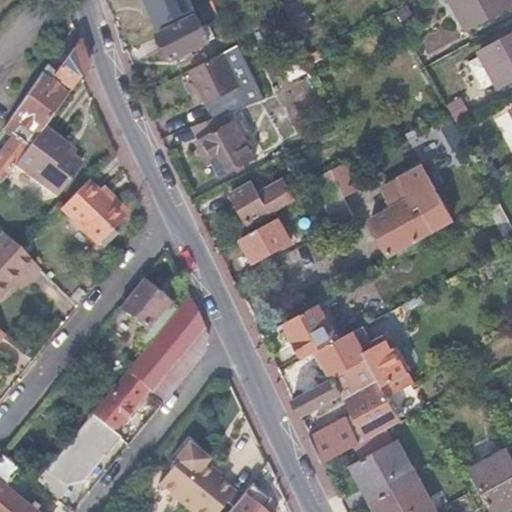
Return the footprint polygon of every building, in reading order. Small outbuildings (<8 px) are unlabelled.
[(511,2),(511,1),(511,0),(452,0),(467,28),(511,2)] [(202,26),(197,13),(158,32),(172,58),(209,40),(208,35),(213,31),(209,23),(202,26)] [(511,77),(511,32),(480,50),(499,85),(511,77)] [(42,126),(79,76),(85,67),(77,40),(54,73),(48,77),(40,73),(11,116),(16,120),(12,127),(16,130),(0,152),(0,182),(14,163),(42,126)] [(245,104),(253,100),(253,98),(260,94),(255,84),(259,81),(241,43),(234,47),(237,51),(228,55),(244,89),(239,92),(245,104)] [(221,114),(193,125),(200,139),(227,125),(221,114)] [(227,125),(200,139),(198,140),(209,161),(213,159),(222,173),(255,154),(237,120),(227,125)] [(42,126),(14,163),(57,195),(80,164),(62,151),(66,144),(42,126)] [(346,161),(331,169),(336,179),(343,194),(360,186),(348,163),(346,161)] [(369,218),(388,253),(451,218),(422,164),(383,186),(393,205),(369,218)] [(317,189),(336,225),(353,215),(346,200),(343,194),(336,179),(317,189)] [(96,194),(82,180),(56,208),(93,241),(119,215),(96,194)] [(294,196),(287,181),(260,196),(251,181),(232,192),(250,221),(294,196)] [(96,194),(119,215),(122,210),(101,189),(96,194)] [(511,225),(500,203),(490,208),(509,244),(511,242),(511,225)] [(291,239),(280,217),(242,238),(255,260),(291,239)] [(25,281),(37,269),(17,249),(1,233),(0,234),(0,293),(8,285),(19,275),(25,281)] [(19,275),(8,285),(14,292),(25,281),(19,275)] [(143,329),(165,302),(166,301),(139,278),(116,307),(143,329)] [(202,352),(206,334),(187,294),(174,310),(145,345),(147,347),(91,413),(111,430),(146,387),(162,400),(202,352)] [(145,345),(174,310),(165,302),(143,329),(137,337),(145,345)] [(319,302),(286,320),(306,356),(319,348),(338,338),(319,302)] [(319,348),(334,374),(368,356),(383,382),(407,368),(396,347),(392,349),(386,339),(365,350),(353,329),(338,338),(319,348)] [(311,434),(324,461),(402,419),(390,394),(383,382),(368,356),(334,374),(293,397),(301,415),(345,392),(364,430),(356,433),(346,415),(311,434)] [(119,437),(111,430),(91,413),(74,435),(71,434),(43,468),(64,486),(83,481),(119,437)] [(353,464),(373,500),(419,475),(399,439),(353,464)] [(188,511),(217,511),(233,493),(201,467),(206,459),(186,443),(170,463),(172,465),(156,486),(188,511)] [(500,511),(511,505),(511,454),(509,448),(472,468),(495,511),(500,511)] [(15,466),(0,453),(0,484),(0,485),(15,466)] [(261,511),(257,508),(277,484),(266,462),(225,511),(261,511)] [(33,480),(55,499),(64,486),(43,468),(33,480)] [(373,500),(379,511),(433,511),(438,510),(419,475),(373,500)] [(34,511),(0,485),(0,484),(0,511),(34,511)]
